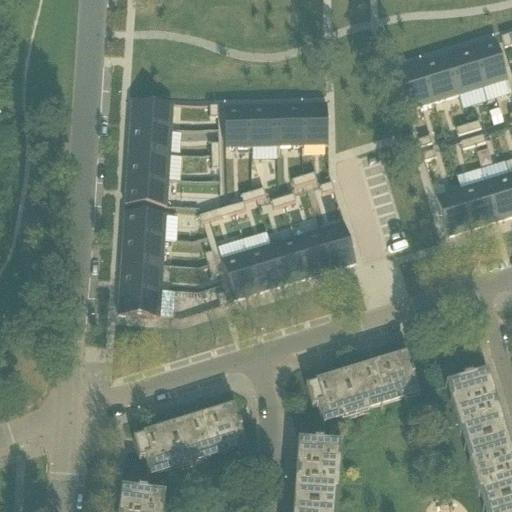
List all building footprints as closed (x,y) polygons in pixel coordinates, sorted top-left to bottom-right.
[(500,40),(504,52),(511,50),(508,38),(500,40)] [(495,45),(470,52),(483,92),(507,84),(495,45)] [(470,52),(446,60),(458,99),(483,92),(470,52)] [(446,60),(421,67),(433,107),(458,99),(446,60)] [(421,67),(397,74),(409,114),(433,107),(421,67)] [(131,106),(130,132),(171,135),(173,109),(131,106)] [(217,110),(209,110),(209,122),(217,122),(217,113),(217,110)] [(326,110),(301,111),(302,151),(327,151),(326,110)] [(275,111),(249,112),(250,152),(276,152),(275,111)] [(301,111),(275,111),(276,152),(302,151),(301,111)] [(249,112),(224,112),(225,153),(250,152),(249,112)] [(503,126),(499,112),(489,115),(493,129),(503,126)] [(478,125),(467,129),(469,136),(481,133),(478,125)] [(469,136),(467,129),(455,132),(458,140),(469,136)] [(130,132),(128,158),(144,159),(169,160),(171,135),(130,132)] [(482,139),(471,143),(474,150),(485,147),(482,139)] [(429,140),(418,144),(420,152),(432,148),(429,140)] [(471,143),(460,146),(462,154),(474,150),(471,143)] [(210,162),(218,162),(218,150),(210,150),(210,162)] [(424,165),(435,162),(433,154),(422,157),(424,165)] [(128,158),(126,184),(168,186),(169,160),(144,159),(128,158)] [(218,162),(210,162),(211,174),(219,174),(218,162)] [(314,178),(302,181),(305,189),(316,185),(314,178)] [(511,189),(509,179),(484,186),(496,226),(511,220),(511,189)] [(293,192),(305,189),(302,181),(291,185),(293,192)] [(126,184),(125,209),(166,212),(168,186),(126,184)] [(484,186),(460,193),(472,233),(496,226),(484,186)] [(319,191),(322,199),(333,195),(331,188),(319,191)] [(263,193),(251,197),(254,204),(265,201),(263,193)] [(460,193),(435,201),(447,241),(472,233),(460,193)] [(240,200),(242,208),(243,208),(254,204),(251,197),(240,200)] [(282,203),(284,210),(295,207),(293,199),(282,203)] [(284,210),(282,203),(270,206),(273,214),(284,210)] [(245,215),(243,208),(242,208),(232,211),(234,219),(245,215)] [(234,219),(232,211),(221,214),(223,222),(234,219)] [(209,218),(212,225),(223,222),(221,214),(209,218)] [(124,217),(123,243),(164,246),(166,220),(124,217)] [(212,225),(209,218),(198,221),(200,229),(212,225)] [(344,229),(319,236),(331,276),(355,268),(344,229)] [(319,236),(295,244),(306,283),(331,276),(319,236)] [(123,243),(121,269),(163,271),(164,246),(123,243)] [(295,244),(270,251),(282,291),(306,283),(295,244)] [(270,251),(246,259),(257,298),(282,291),(270,251)] [(207,271),(215,269),(212,257),(204,260),(207,271)] [(246,259),(221,266),(233,305),(257,298),(246,259)] [(121,269),(119,294),(161,297),(163,271),(121,269)] [(215,269),(207,271),(211,283),(218,280),(215,269)] [(119,294),(118,320),(159,322),(161,297),(119,294)] [(227,310),(227,307),(224,298),(216,300),(220,312),(227,310)] [(406,359),(389,364),(346,377),(359,419),(419,401),(413,380),(414,380),(412,373),(411,374),(406,359)] [(306,391),(306,390),(305,390),(312,412),(313,411),(312,411),(317,409),(323,430),(359,419),(346,377),(316,386),(316,388),(306,391)] [(463,385),(445,391),(464,452),(506,440),(487,378),(471,383),(471,381),(462,384),(463,385)] [(234,411),(216,416),(173,430),(186,472),(246,453),(240,433),(241,432),(239,426),(238,426),(234,411)] [(144,440),(134,443),(133,443),(139,464),(144,463),(150,483),(186,472),(173,430),(143,439),(144,440)] [(489,511),(511,505),(511,459),(506,440),(464,452),(481,511),(489,511)] [(314,448),(297,447),(293,511),(302,511),(336,511),(341,450),(321,448),(321,447),(314,447),(314,448)] [(147,497),(146,497),(137,495),(137,497),(121,494),(118,511),(163,511),(165,501),(146,498),(147,497)]
